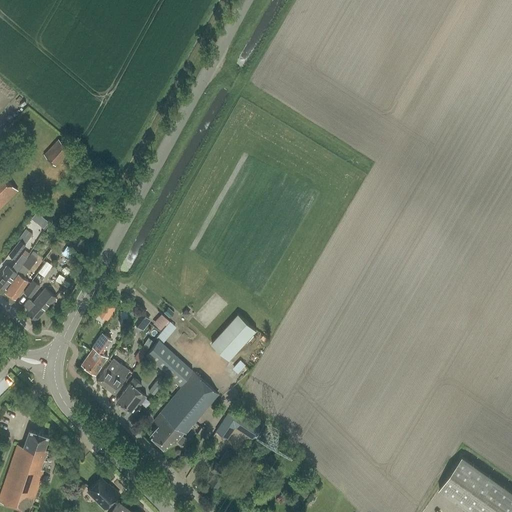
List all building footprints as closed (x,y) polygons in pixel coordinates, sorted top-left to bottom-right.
[(70,150),(58,139),(44,155),(56,166),(70,150)] [(0,209),(18,191),(0,172),(0,209)] [(26,228),(18,238),(25,244),(33,234),(26,228)] [(9,254),(15,259),(25,244),(19,240),(9,254)] [(28,257),(23,253),(11,268),(7,265),(3,270),(3,273),(0,276),(0,284),(4,287),(22,264),(28,257)] [(28,257),(23,265),(29,269),(37,258),(31,253),(28,257)] [(48,260),(41,271),(47,275),(54,263),(48,260)] [(7,293),(15,299),(28,281),(18,273),(7,289),(9,291),(7,293)] [(40,285),(33,280),(24,292),(31,298),(40,285)] [(55,298),(47,290),(46,289),(33,303),(29,299),(23,305),(29,310),(27,312),(35,319),(42,311),(43,311),(55,298)] [(108,320),(114,309),(103,302),(97,313),(108,320)] [(134,308),(130,312),(136,318),(140,313),(134,308)] [(143,331),(151,320),(141,313),(133,324),(143,331)] [(230,360),(257,330),(238,314),(212,343),(230,360)] [(174,333),(180,337),(184,329),(179,326),(174,333)] [(92,347),(93,347),(81,365),(95,374),(107,356),(101,352),(111,339),(102,333),(92,347)] [(193,370),(159,340),(145,355),(179,385),(193,370)] [(143,347),(139,352),(144,355),(147,350),(143,347)] [(97,381),(114,393),(130,371),(113,359),(97,381)] [(237,367),(242,371),(249,363),(244,359),(237,367)] [(219,395),(196,374),(194,372),(153,421),(158,425),(149,434),(164,448),(173,439),(175,441),(176,440),(180,444),(183,444),(186,441),(186,438),(181,434),(183,432),(185,434),(192,425),(193,426),(219,395)] [(134,378),(132,380),(116,400),(130,411),(138,401),(140,403),(146,396),(138,389),(142,384),(134,378)] [(164,383),(159,379),(157,382),(155,381),(148,391),(154,395),(164,383)] [(260,427),(231,409),(216,432),(228,439),(235,427),(253,439),(260,427)] [(0,501),(29,511),(47,461),(44,460),(47,450),(44,449),(49,437),(29,430),(24,449),(19,447),(0,501)] [(209,481),(217,486),(224,475),(227,477),(232,469),(229,468),(236,456),(226,450),(218,463),(216,462),(211,469),(215,472),(209,481)] [(470,511),(511,511),(511,491),(463,456),(439,490),(470,511)] [(105,508),(119,493),(112,486),(111,488),(100,478),(88,490),(105,508)] [(121,498),(113,511),(136,511),(139,508),(121,498)]
